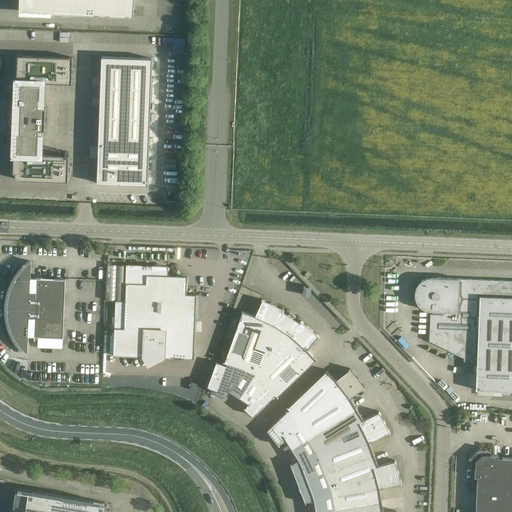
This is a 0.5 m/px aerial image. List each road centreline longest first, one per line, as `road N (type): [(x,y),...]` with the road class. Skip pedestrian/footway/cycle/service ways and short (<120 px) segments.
road 1 (unclassified): [(441,511),(443,416),(360,325),(354,242)]
road 2 (unclassified): [(213,236),(222,0)]
road 3 (unclassified): [(213,236),(0,227)]
road 4 (unclassified): [(184,459),(151,441),(34,428),(0,410)]
road 5 (unclassified): [(511,248),(354,242)]
road 6 (unclassified): [(354,242),(213,236)]
